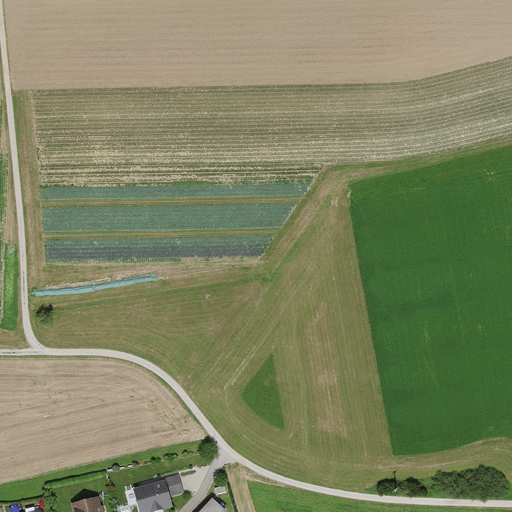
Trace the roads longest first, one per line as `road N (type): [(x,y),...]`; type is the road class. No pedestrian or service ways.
road 1 (track): [(48,353),(23,321),(0,3)]
road 2 (residential): [(226,453),(298,486),(370,500),(511,506)]
road 3 (residential): [(0,353),(95,353),(142,363),(170,384),(226,453)]
